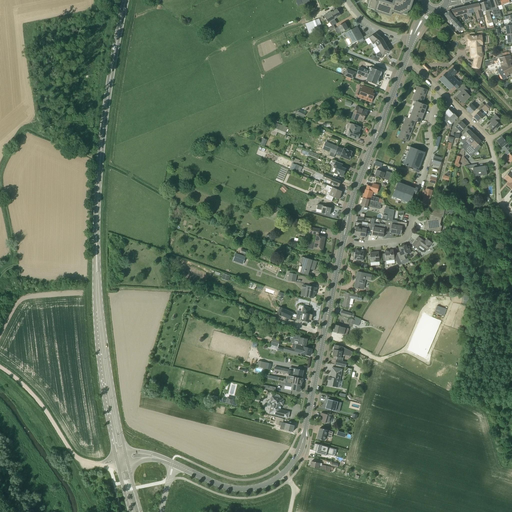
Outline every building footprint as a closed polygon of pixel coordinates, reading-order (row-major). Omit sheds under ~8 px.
[(370,0),(367,8),(376,11),(375,12),(390,16),(391,12),(400,14),(400,13),(408,9),(409,9),(412,0),(401,0),(401,2),(395,0),(394,0),(393,4),(380,0),(370,0)] [(492,11),(494,16),(497,14),(495,7),(492,0),(491,0),(486,2),(489,12),(492,11)] [(502,5),(499,0),(492,0),(495,7),(497,14),(498,18),(501,17),(498,6),(502,5)] [(504,5),(509,3),(508,0),(499,0),(502,5),(503,9),(505,8),(504,5)] [(488,24),(489,24),(492,23),(493,22),(489,12),(486,2),(480,4),(483,12),(485,11),(486,14),(485,15),(488,24)] [(479,4),(472,5),(474,12),(475,12),(477,19),(477,20),(479,21),(483,20),(481,11),(479,4)] [(468,19),(468,22),(471,20),(470,17),(472,16),(471,13),(474,12),(472,5),(466,7),(468,13),(467,14),(468,19)] [(467,14),(468,13),(466,7),(466,6),(451,10),(456,17),(463,15),(465,21),(468,19),(467,14)] [(330,11),(323,16),(328,23),(330,22),(332,26),(336,23),(334,19),(340,15),(337,9),(331,13),(330,11)] [(455,19),(449,11),(444,15),(449,22),(449,21),(458,31),(462,27),(455,19)] [(511,15),(508,16),(503,17),(504,20),(503,20),(504,24),(509,23),(511,22),(511,15)] [(318,26),(316,20),(305,24),(309,33),(315,31),(314,27),(318,26)] [(348,29),(345,23),(334,29),(338,35),(348,29)] [(325,34),(332,30),(335,28),(333,25),(324,31),(325,34)] [(357,28),(345,34),(348,39),(351,37),(354,43),(363,38),(359,31),(358,31),(357,28)] [(375,43),(382,39),(376,34),(369,37),(373,44),(375,43)] [(472,58),(475,58),(473,68),(480,70),(483,57),(483,44),(489,44),(489,35),(482,36),(468,37),(468,46),(471,46),(472,58)] [(380,51),(387,47),(384,42),(377,46),(380,51)] [(387,47),(380,51),(383,55),(385,54),(385,55),(387,54),(387,53),(389,52),(387,47)] [(502,67),(507,76),(511,72),(511,64),(511,63),(511,62),(509,56),(501,58),(498,58),(501,67),(502,67)] [(359,68),(357,74),(360,76),(361,72),(378,78),(379,76),(380,75),(381,73),(381,72),(380,72),(376,70),(376,69),(373,68),(372,68),(369,67),(368,71),(359,68)] [(457,73),(456,72),(457,72),(452,67),(447,72),(439,79),(449,90),(453,86),(457,89),(462,83),(460,81),(459,82),(453,76),(454,75),(455,76),(457,73)] [(356,73),(346,69),(344,76),(353,80),(356,73)] [(377,81),(378,78),(361,72),(360,76),(364,77),(364,79),(366,79),(366,81),(375,85),(375,84),(376,85),(377,84),(378,82),(377,81)] [(456,96),(462,103),(469,96),(466,92),(468,90),(463,85),(458,90),(460,92),(456,96)] [(374,94),(372,94),(371,93),(372,90),(363,86),(363,87),(359,86),(358,89),(361,90),(358,97),(371,102),(374,94)] [(427,90),(417,86),(415,93),(425,97),(427,90)] [(425,97),(415,93),(412,100),(415,102),(422,104),(425,97)] [(427,106),(422,104),(415,102),(414,106),(425,110),(427,106)] [(485,106),(479,111),(473,117),(478,122),(484,116),(482,114),(484,112),(485,113),(492,106),(488,102),(485,106)] [(471,114),(476,109),(471,103),(466,109),(471,114)] [(425,110),(414,106),(412,110),(423,114),(425,110)] [(366,110),(357,107),(352,120),(358,122),(358,121),(360,122),(362,122),(364,118),(365,117),(366,115),(365,114),(366,110)] [(443,121),(443,120),(451,128),(452,124),(458,118),(453,114),(448,109),(446,111),(445,114),(445,115),(446,116),(444,117),(442,116),(441,120),(443,121)] [(423,114),(412,110),(411,114),(422,119),(423,114)] [(422,119),(411,114),(409,119),(415,121),(420,123),(422,119)] [(500,120),(495,115),(489,120),(492,123),(488,126),(494,132),(500,126),(497,123),(500,120)] [(415,121),(409,119),(406,117),(403,124),(413,128),(415,121)] [(459,139),(460,132),(466,127),(461,121),(455,127),(458,131),(456,133),(455,133),(454,138),(459,139)] [(275,123),(270,134),(276,136),(277,132),(285,135),(288,128),(275,123)] [(358,132),(360,127),(348,123),(344,134),(347,135),(347,136),(357,140),(360,133),(358,132)] [(413,128),(403,124),(400,131),(410,135),(413,128)] [(463,144),(473,134),(469,129),(466,127),(461,133),(463,135),(465,138),(463,140),(463,139),(460,141),(463,144)] [(410,135),(400,131),(398,138),(407,142),(410,135)] [(473,134),(463,144),(461,146),(465,150),(477,138),(473,134)] [(496,141),(501,148),(499,150),(502,153),(504,152),(507,156),(505,157),(510,163),(511,161),(511,153),(511,155),(509,154),(511,151),(511,150),(502,137),(496,141)] [(481,142),(477,138),(465,150),(468,154),(481,142)] [(350,155),(351,152),(325,142),(323,149),(331,152),(329,155),(334,157),(335,153),(341,156),(341,157),(349,160),(351,156),(350,155)] [(425,153),(410,147),(404,165),(406,165),(405,166),(407,166),(414,168),(413,171),(418,173),(419,170),(418,170),(425,153)] [(317,159),(319,155),(303,149),(301,153),(317,159)] [(443,158),(434,156),(432,164),(440,166),(443,158)] [(343,164),(335,161),(333,168),(335,169),(333,173),(343,176),(346,169),(341,168),(343,164)] [(302,167),(293,163),(291,168),(295,170),(300,172),(302,167)] [(474,177),(487,175),(485,166),(477,167),(477,164),(469,165),(469,169),(473,168),(474,177)] [(384,173),(377,170),(374,176),(390,181),(393,174),(387,172),(384,173)] [(329,184),(338,188),(341,181),(323,175),(322,179),(330,182),(329,184)] [(398,182),(392,198),(409,204),(410,201),(411,201),(411,200),(413,193),(416,194),(418,189),(415,188),(415,189),(398,182)] [(379,185),(373,184),(372,187),(367,186),(366,190),(365,190),(362,198),(363,198),(374,202),(375,198),(371,197),(373,192),(376,193),(379,185)] [(342,191),(327,185),(326,189),(329,190),(325,199),(331,202),(333,198),(339,200),(342,191)] [(426,191),(423,190),(422,195),(425,196),(425,194),(427,195),(426,199),(424,198),(423,203),(424,203),(425,204),(426,204),(427,204),(429,204),(432,191),(426,189),(426,191)] [(374,202),(363,198),(361,205),(380,209),(381,204),(374,202)] [(329,215),(331,208),(323,207),(324,205),(318,204),(316,212),(329,215)] [(424,229),(440,233),(442,226),(440,226),(441,225),(440,224),(442,217),(443,217),(445,209),(442,208),(432,209),(431,215),(430,214),(428,223),(426,222),(424,229)] [(395,234),(396,225),(397,221),(392,220),(394,210),(389,209),(388,214),(387,221),(389,221),(388,228),(391,228),(390,233),(395,234)] [(370,230),(373,231),(372,236),(377,237),(379,228),(379,225),(374,224),(375,219),(372,218),(371,222),(371,224),(370,230)] [(388,228),(389,221),(387,221),(386,221),(385,225),(380,224),(379,225),(379,228),(377,237),(383,238),(385,227),(388,228)] [(362,222),(361,228),(360,237),(365,238),(367,230),(370,230),(371,224),(368,223),(362,222)] [(401,226),(396,225),(395,234),(401,235),(402,226),(406,227),(407,223),(402,223),(401,226)] [(319,230),(311,228),(310,233),(317,234),(315,242),(308,240),(307,248),(313,249),(313,248),(322,250),(323,244),(322,244),(324,237),(318,236),(319,230)] [(412,245),(422,252),(426,252),(432,243),(426,239),(424,242),(418,237),(412,245)] [(401,252),(397,253),(400,261),(401,263),(401,264),(403,263),(402,260),(408,258),(407,255),(411,253),(409,248),(407,249),(406,245),(399,248),(401,252)] [(355,250),(355,254),(352,253),(352,256),(354,256),(354,260),(362,261),(364,251),(355,250)] [(384,251),(385,255),(383,255),(383,254),(383,255),(383,258),(383,261),(386,261),(394,260),(396,260),(398,265),(401,263),(400,261),(397,253),(396,252),(394,252),(393,250),(384,251)] [(379,263),(378,252),(370,253),(370,255),(367,255),(368,260),(370,259),(371,263),(379,263)] [(233,259),(243,263),(246,256),(235,253),(233,259)] [(317,262),(302,257),(300,263),(302,264),(300,273),(308,275),(309,269),(314,271),(317,262)] [(372,275),(357,272),(354,288),(357,288),(357,289),(359,289),(359,288),(363,289),(365,278),(371,279),(372,275)] [(296,275),(289,273),(287,281),(295,282),(296,275)] [(317,288),(303,285),(302,290),(305,291),(304,297),(313,299),(314,294),(315,295),(317,288)] [(362,296),(346,293),(344,303),(343,303),(342,306),(349,307),(350,298),(361,301),(362,296)] [(442,307),(435,304),(432,311),(439,314),(442,307)] [(293,313),(280,307),(277,314),(290,320),(293,313)] [(296,319),(310,322),(311,319),(312,319),(313,317),(312,316),(312,315),(309,314),(310,308),(304,307),(303,308),(302,307),(301,311),(303,312),(302,316),(297,315),(296,319)] [(353,320),(349,318),(348,322),(358,326),(361,320),(354,317),(353,320)] [(333,332),(343,335),(347,336),(349,329),(335,325),(333,332)] [(305,346),(307,339),(299,338),(300,336),(294,335),(294,337),(291,336),(290,338),(293,339),(292,343),(305,346)] [(278,346),(280,341),(272,339),(270,345),(278,348),(278,346)] [(298,356),(299,353),(310,356),(312,349),(297,345),(295,350),(284,346),(284,348),(283,352),(298,356)] [(344,354),(350,355),(352,351),(342,347),(334,345),(333,350),(332,356),(337,357),(336,360),(342,361),(344,354)] [(342,370),(332,367),(330,378),(329,378),(328,378),(327,379),(328,379),(328,380),(327,385),(338,388),(342,370)] [(290,376),(289,379),(278,377),(278,381),(281,382),(301,385),(302,382),(302,381),(302,380),(302,379),(290,376)] [(301,385),(281,382),(280,384),(285,385),(285,386),(292,387),(291,391),(300,392),(300,391),(301,390),(301,389),(300,389),(301,385)] [(272,403),(269,413),(288,418),(289,412),(280,410),(281,405),(283,405),(284,401),(282,400),(283,399),(280,398),(280,397),(279,396),(278,395),(277,395),(276,395),(276,396),(275,396),(275,397),(272,396),(270,402),(272,403)] [(333,398),(327,397),(325,403),(327,403),(325,408),(339,412),(341,403),(332,400),(333,398)] [(327,415),(321,413),(320,416),(323,417),(321,423),(325,424),(325,422),(329,423),(332,415),(327,413),(327,415)] [(283,423),(279,422),(278,425),(280,426),(280,429),(292,432),(294,426),(283,423)] [(327,429),(319,427),(316,438),(324,440),(325,435),(331,436),(332,432),(327,430),(327,429)] [(335,449),(315,443),(313,450),(315,451),(315,453),(326,456),(326,454),(333,456),(335,449)] [(319,463),(311,461),(310,467),(325,470),(325,471),(329,473),(330,467),(319,465),(319,463)]
